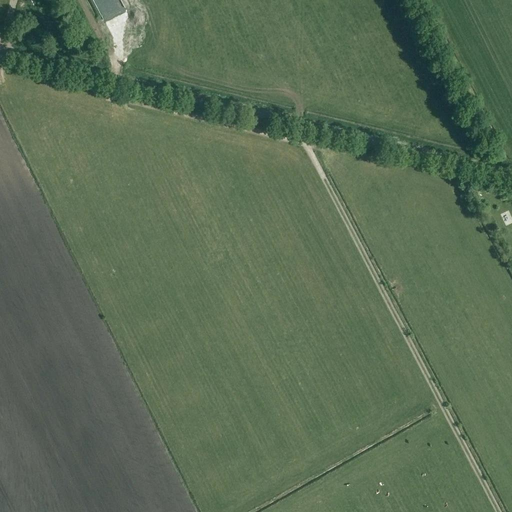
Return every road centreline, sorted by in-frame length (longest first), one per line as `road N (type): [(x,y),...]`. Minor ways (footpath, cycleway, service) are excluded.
road 1 (unclassified): [(0,50),(511,173)]
road 2 (track): [(298,123),(498,511)]
road 3 (track): [(119,79),(121,96),(304,141)]
